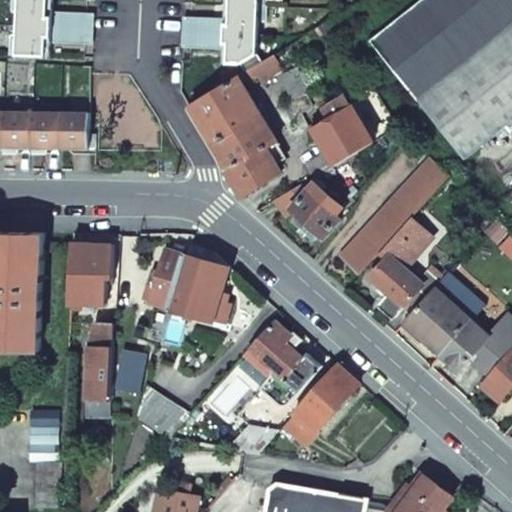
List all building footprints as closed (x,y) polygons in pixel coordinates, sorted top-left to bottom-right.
[(19,26),(94,29),(94,14),(91,14),(87,14),(53,12),(53,0),(12,0),(12,11),(19,12),(19,26)] [(511,0),(424,0),(372,42),(465,160),(511,122),(511,0)] [(267,7),(226,6),(225,20),(191,18),(186,18),(180,18),(179,33),(259,36),(260,22),(266,22),(267,7)] [(332,20),(316,30),(324,41),(340,32),(332,20)] [(51,57),(51,43),(86,44),(93,44),(94,29),(19,26),(18,40),(11,40),(10,55),(51,57)] [(259,36),(179,33),(178,48),(185,48),(190,48),(224,50),(224,65),(241,65),(246,73),(262,63),(258,55),(259,36)] [(204,131),(212,143),(264,117),(244,84),(257,75),(266,81),(284,70),(275,55),(262,63),(246,73),(190,108),(204,131)] [(282,77),(294,101),(308,94),(317,90),(304,66),(282,77)] [(294,101),(288,104),(296,118),(314,108),(308,94),(294,101)] [(327,152),(307,164),(315,178),(375,143),(348,97),(328,109),(334,120),(316,132),(327,152)] [(5,112),(3,143),(17,144),(17,148),(32,148),(32,144),(33,112),(5,112)] [(33,112),(32,144),(46,144),(46,148),(60,148),(61,144),(62,112),(33,112)] [(62,112),(61,144),(74,144),(74,149),(89,149),(91,113),(62,112)] [(264,117),(212,143),(244,196),(282,172),(267,147),(278,141),(264,117)] [(305,119),(299,123),(302,129),(309,125),(305,119)] [(340,257),(361,275),(384,250),(412,218),(451,176),(431,157),(340,257)] [(326,239),(344,220),(339,216),(346,208),(317,184),(312,189),(313,190),(312,191),(305,184),(275,201),(287,219),(294,209),(298,214),(294,219),(316,239),(321,234),(326,239)] [(419,281),(411,273),(405,268),(410,263),(434,238),(412,218),(384,250),(392,257),(373,278),(380,285),(391,294),(387,298),(380,305),(396,319),(409,303),(417,309),(441,282),(428,270),(419,281)] [(0,233),(0,352),(41,354),(46,250),(46,234),(14,233),(0,233)] [(75,251),(73,304),(108,304),(108,278),(115,278),(116,246),(75,244),(75,251)] [(146,300),(153,302),(152,303),(172,309),(188,256),(184,253),(185,245),(178,244),(176,251),(164,249),(159,266),(163,268),(157,287),(150,285),(146,300)] [(188,256),(172,309),(175,310),(173,317),(190,322),(192,315),(229,325),(235,305),(229,303),(232,295),(225,293),(232,268),(216,254),(192,244),(188,256)] [(411,273),(415,268),(410,263),(405,268),(411,273)] [(417,309),(406,322),(461,372),(471,359),(491,377),(511,352),(511,345),(501,336),(499,338),(495,342),(473,322),(477,318),(488,306),(449,272),(441,282),(417,309)] [(391,294),(380,285),(376,289),(387,298),(391,294)] [(495,342),(499,338),(477,318),(473,322),(495,342)] [(94,346),(92,401),(91,418),(114,418),(114,407),(117,324),(99,323),(94,346)] [(277,323),(253,349),(278,370),(302,391),(323,368),(310,355),(305,360),(287,344),(294,336),(277,323)] [(201,331),(198,344),(217,349),(226,338),(201,331)] [(248,354),(273,376),(278,370),(253,349),(248,354)] [(511,352),(491,377),(483,386),(500,401),(511,387),(511,352)] [(319,434),(361,384),(356,379),(338,364),(284,427),(307,448),(319,434)] [(302,391),(278,370),(273,376),(262,389),(280,405),(284,406),(288,406),(290,405),(302,391)] [(148,387),(140,415),(169,439),(191,416),(148,387)] [(33,412),(33,461),(59,461),(61,412),(33,412)] [(280,433),(249,427),(228,449),(261,455),(280,433)] [(38,463),(37,508),(62,509),(64,463),(38,463)] [(443,511),(446,509),(454,497),(423,474),(404,499),(400,496),(389,511),(370,507),(368,511),(443,511)] [(368,511),(370,507),(371,498),(280,483),(271,489),(266,511),(368,511)] [(201,511),(204,497),(162,489),(157,511),(201,511)]
